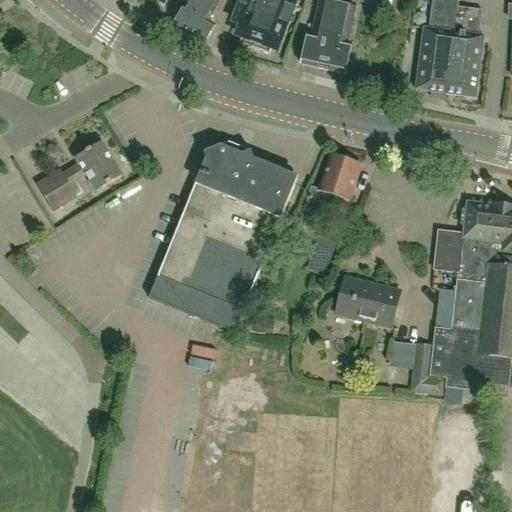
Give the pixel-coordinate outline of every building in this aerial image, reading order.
[(189,0),(174,25),(205,43),(215,26),(209,22),(221,0),(189,0)] [(243,0),(236,21),(244,24),(239,36),(242,36),(239,45),(270,56),(273,48),(275,49),(285,24),(291,9),(290,9),(293,0),(243,0)] [(432,5),(457,8),(458,8),(458,0),(432,0),(433,1),(432,5)] [(300,66),(344,76),(351,46),(347,45),(356,10),(320,2),(311,37),(307,36),(300,66)] [(424,29),(416,91),(446,95),(457,8),(432,5),(429,30),(424,29)] [(457,8),(446,95),(476,99),(484,37),(479,37),(482,12),(458,8),(457,8)] [(360,118),(364,104),(306,89),(303,103),(360,118)] [(96,193),(122,177),(101,143),(75,159),(80,166),(62,176),(60,173),(38,186),(53,211),(75,197),(69,186),(86,176),(96,193)] [(169,250),(159,277),(158,277),(148,300),(217,328),(233,334),(242,312),(243,313),(298,178),(254,160),(253,161),(252,158),(232,149),(226,152),(223,146),(222,147),(224,151),(213,156),(205,160),(169,250)] [(331,156),(319,191),(312,189),(305,209),(314,212),(315,216),(323,219),(326,216),(335,219),(339,207),(345,209),(347,202),(349,202),(361,166),(331,156)] [(429,377),(430,377),(508,386),(511,359),(511,206),(502,205),(493,204),(493,206),(467,203),(466,208),(462,211),(460,225),(464,230),(463,235),(438,232),(434,271),(459,274),(452,332),(435,330),(433,347),(429,377)] [(392,330),(401,294),(345,279),(335,316),(392,330)] [(429,377),(433,347),(416,345),(410,393),(443,397),(446,380),(430,378),(430,377),(429,377)]
